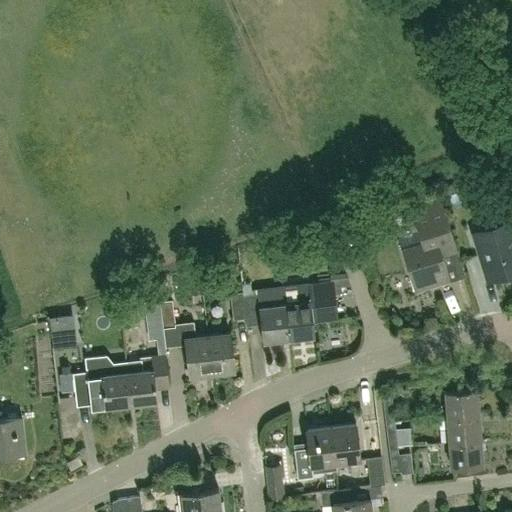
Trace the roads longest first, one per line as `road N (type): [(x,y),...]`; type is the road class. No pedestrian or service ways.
road 1 (residential): [(40,511),(242,413)]
road 2 (residential): [(242,413),(381,362)]
road 3 (residential): [(381,362),(511,327)]
road 4 (residential): [(511,481),(400,495),(393,511)]
road 5 (residential): [(381,362),(347,238)]
